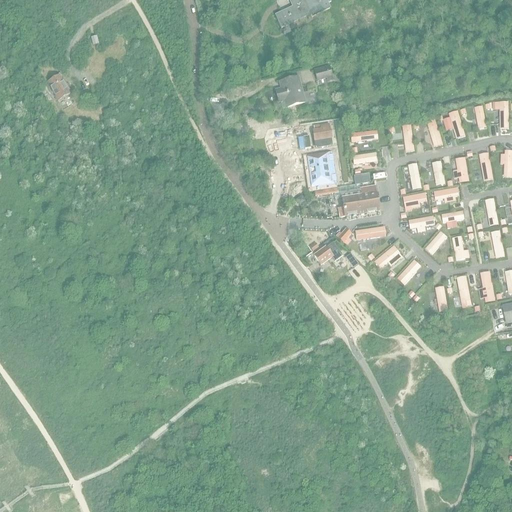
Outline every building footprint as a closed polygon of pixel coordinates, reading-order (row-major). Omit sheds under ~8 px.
[(282,28),(311,15),(310,14),(315,12),(316,15),(329,9),(326,1),(327,0),(289,0),(292,7),(275,15),(282,28)] [(329,66),(314,70),(317,81),(327,78),(328,82),(333,80),(329,66)] [(58,101),(69,96),(67,92),(69,91),(64,80),(62,81),(59,76),(48,82),(58,101)] [(281,89),(275,91),(279,102),(280,102),(282,109),(305,103),(298,77),(280,82),(281,89)] [(508,101),(495,101),(495,109),(499,109),(500,127),(509,127),(508,101)] [(483,105),(475,106),(479,127),(487,126),(483,105)] [(459,110),(449,112),(456,138),(465,135),(459,110)] [(444,143),(436,118),(427,121),(435,146),(444,143)] [(329,124),(320,126),(321,130),(313,131),(314,142),(323,140),(323,136),(331,135),(329,124)] [(415,150),(411,124),(403,125),(406,152),(415,150)] [(350,134),(351,143),(377,140),(377,131),(350,134)] [(511,149),(506,150),(506,153),(501,153),(501,163),(505,164),(505,176),(511,176),(511,149)] [(331,152),(306,156),(311,188),(335,184),(331,152)] [(489,152),(480,154),(484,180),(493,178),(489,152)] [(375,153),(352,156),(353,166),(376,162),(375,153)] [(465,156),(456,158),(460,182),(469,180),(465,156)] [(441,160),(432,162),(436,184),(445,183),(441,160)] [(417,163),(409,164),(413,189),(421,187),(417,163)] [(356,192),(343,194),(347,218),(379,213),(375,189),(369,190),(368,186),(356,188),(356,192)] [(435,191),(436,199),(444,198),(445,201),(456,199),(455,196),(459,195),(458,187),(435,191)] [(316,198),(338,195),(337,190),(315,193),(316,198)] [(428,200),(426,191),(404,196),(406,204),(428,200)] [(300,205),(305,202),(302,197),(297,200),(300,205)] [(495,198),(486,199),(490,225),(499,224),(495,198)] [(464,220),(463,212),(442,216),(443,224),(464,220)] [(433,217),(409,221),(410,230),(435,226),(433,217)] [(385,234),(384,225),(355,230),(357,239),(385,234)] [(336,236),(343,242),(351,233),(346,228),(341,233),(339,231),(336,236)] [(448,237),(441,231),(427,247),(434,254),(448,237)] [(491,233),(496,259),(505,258),(500,232),(491,233)] [(462,236),(453,237),(457,259),(466,257),(462,236)] [(334,262),(343,256),(333,242),(326,247),(325,247),(314,255),(321,265),(331,258),(334,262)] [(318,248),(315,244),(309,248),(312,253),(318,248)] [(400,254),(394,246),(374,262),(381,270),(400,254)] [(397,279),(404,286),(421,268),(414,261),(397,279)] [(490,273),(480,275),(486,304),(495,302),(490,273)] [(466,277),(457,279),(461,304),(471,302),(466,277)] [(444,287),(435,289),(439,313),(448,312),(444,287)] [(511,302),(502,305),(506,324),(511,323),(511,302)]
